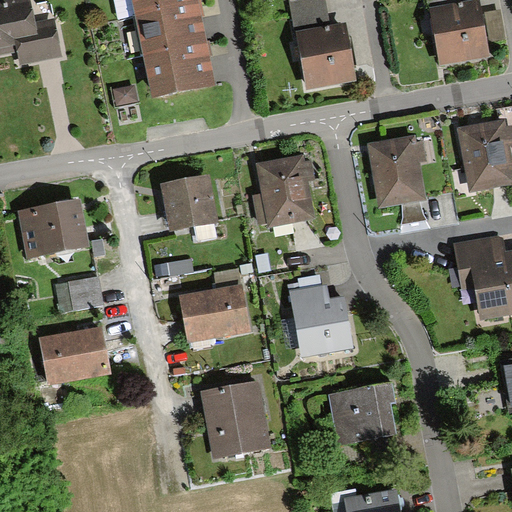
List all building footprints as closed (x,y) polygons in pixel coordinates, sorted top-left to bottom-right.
[(27,0),(19,0),(0,3),(0,54),(15,52),(17,64),(55,58),(50,25),(32,28),(27,0)] [(131,0),(134,12),(195,2),(194,0),(131,0)] [(291,0),(297,32),(329,27),(324,0),(291,0)] [(430,0),(432,9),(465,4),(463,0),(430,0)] [(134,12),(141,54),(202,44),(195,2),(134,12)] [(465,4),(432,9),(441,63),(486,55),(477,2),(465,4)] [(329,27),(297,32),(306,86),(351,79),(342,25),(329,27)] [(202,44),(141,54),(148,96),(210,85),(202,44)] [(129,88),(110,92),(113,107),(132,104),(129,88)] [(498,123),(454,130),(465,193),(509,185),(502,147),(509,146),(506,129),(499,131),(498,123)] [(409,138),(365,145),(376,207),(420,200),(413,162),(421,161),(418,144),(411,145),(409,138)] [(298,156),(255,164),(260,195),(249,197),(254,227),(308,218),(302,181),(310,180),(307,163),(300,164),(298,156)] [(212,222),(205,177),(161,184),(167,228),(212,222)] [(83,244),(76,202),(18,211),(25,253),(83,244)] [(511,310),(511,251),(500,254),(498,238),(453,246),(460,288),(471,286),(476,317),(511,310)] [(268,274),(265,255),(251,257),(254,276),(268,274)] [(99,307),(95,279),(55,285),(59,313),(99,307)] [(321,285),(289,290),(299,356),(348,348),(340,296),(323,299),(321,285)] [(237,288),(180,297),(186,340),(243,332),(237,288)] [(6,307),(0,307),(0,336),(9,335),(6,307)] [(97,329),(38,338),(45,382),(104,372),(97,329)] [(511,359),(498,361),(505,409),(511,408),(511,359)] [(255,385),(199,393),(210,458),(265,449),(255,385)] [(387,386),(327,395),(334,441),(387,433),(382,402),(389,401),(387,386)] [(395,511),(392,489),(331,497),(332,511),(395,511)]
